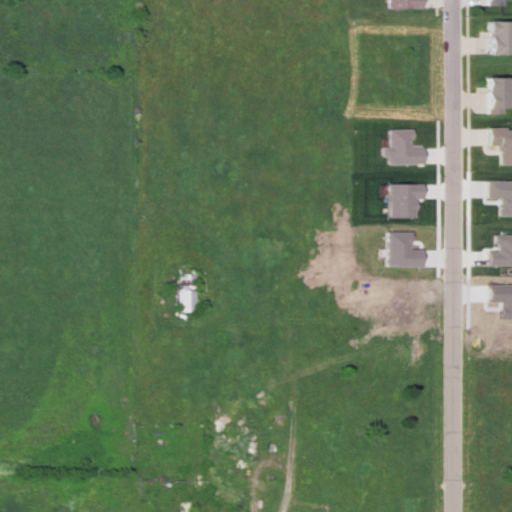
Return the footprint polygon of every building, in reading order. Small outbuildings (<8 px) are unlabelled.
[(389,0),(390,8),(410,8),(410,0),(389,0)] [(477,0),(478,8),(501,7),(500,0),(477,0)] [(476,57),(499,57),(499,23),(476,23),(476,57)] [(498,79),(473,79),(473,115),(498,115),(498,79)] [(511,166),(511,130),(478,130),(477,153),(489,153),(489,166),(511,166)] [(174,314),(193,314),(193,271),(174,271),(174,314)]
